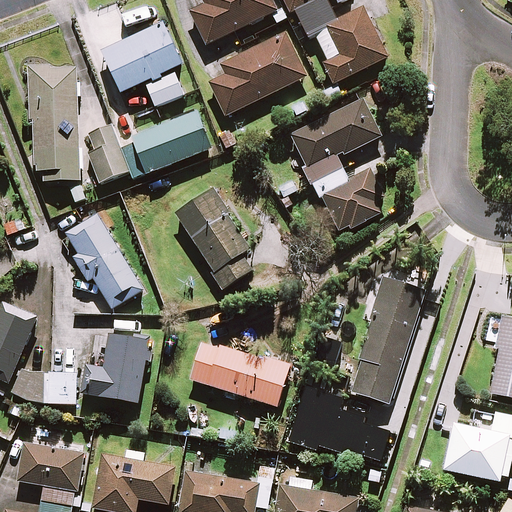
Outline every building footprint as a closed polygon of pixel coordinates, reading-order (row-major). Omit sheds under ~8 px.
[(279,13),(272,0),(205,0),(208,6),(191,14),(207,47),(279,13)] [(284,0),(292,15),(296,13),(310,40),(328,31),(341,58),(325,66),(335,87),(389,60),(364,11),(338,24),(325,0),(284,0)] [(182,68),(164,28),(104,55),(122,95),(182,68)] [(309,79),(287,35),(223,66),(229,77),(211,86),(227,119),(309,79)] [(31,126),(35,126),(36,174),(43,174),(44,184),(80,183),(77,69),(30,70),(31,126)] [(187,96),(178,76),(148,88),(156,109),(187,96)] [(382,138),(365,102),(292,138),(341,236),(386,214),(366,174),(349,183),(338,160),(382,138)] [(213,152),(199,115),(134,141),(148,177),(213,152)] [(113,129),(91,137),(97,154),(90,156),(100,185),(129,175),(113,129)] [(223,290),(255,270),(246,256),(252,252),(216,192),(178,216),(223,290)] [(144,293),(98,218),(68,236),(80,257),(75,260),(90,284),(95,281),(114,312),(144,293)] [(426,292),(385,280),(359,362),(363,363),(353,395),(390,407),(426,292)] [(35,326),(2,313),(0,317),(0,381),(10,386),(35,326)] [(511,321),(501,319),(495,350),(498,351),(490,396),(511,399),(511,321)] [(149,343),(110,338),(105,371),(86,368),(82,397),(140,405),(149,343)] [(292,370),(203,344),(192,383),(280,409),(292,370)] [(330,360),(319,356),(297,423),(310,428),(305,443),(327,450),(347,388),(324,380),(330,360)] [(78,377),(52,376),(51,405),(77,406),(78,377)] [(383,419),(364,415),(361,430),(380,434),(383,419)] [(43,503),(75,508),(77,495),(79,495),(85,454),(47,448),(48,439),(26,435),(19,484),(45,488),(43,503)] [(145,455),(129,452),(127,461),(103,457),(94,511),(103,511),(136,511),(139,501),(170,506),(176,470),(144,464),(145,455)] [(275,471),(261,469),(259,485),(186,474),(180,511),(255,511),(256,508),(269,510),(275,471)] [(313,482),(293,479),(292,490),(280,488),(276,511),(355,511),(357,500),(311,493),(313,482)] [(511,511),(511,501),(508,499),(499,511),(511,511)] [(74,511),(75,508),(43,503),(41,511),(74,511)]
